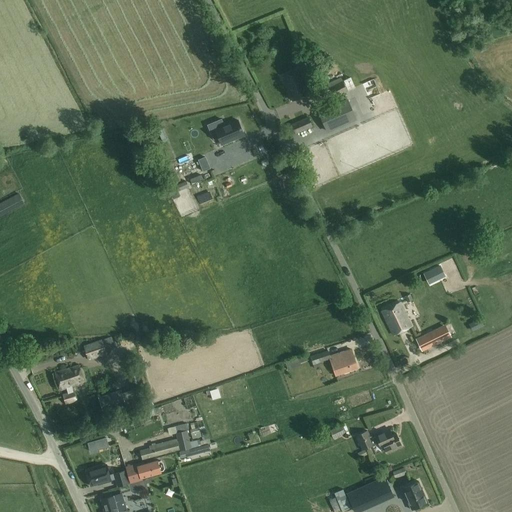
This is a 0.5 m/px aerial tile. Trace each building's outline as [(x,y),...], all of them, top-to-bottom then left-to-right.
[(300,53),(293,56),(299,70),(301,74),(308,71),(305,64),(300,53)] [(299,70),(283,77),(292,101),(309,94),(301,74),(299,70)] [(349,78),(344,81),(350,90),(355,88),(349,78)] [(347,91),(342,81),(328,88),(333,98),(347,91)] [(337,118),(324,124),(327,131),(355,119),(347,100),(332,107),(337,118)] [(308,117),(291,124),(295,134),(312,126),(308,117)] [(222,145),(244,135),(237,120),(224,126),(221,119),(207,125),(214,139),(219,137),(222,145)] [(169,134),(180,129),(177,123),(166,127),(169,134)] [(179,142),(183,151),(200,145),(195,130),(173,138),(175,144),(179,142)] [(258,149),(263,158),(268,155),(264,146),(258,149)] [(198,164),(200,163),(203,171),(210,168),(205,157),(198,160),(199,161),(197,162),(198,164)] [(169,186),(180,181),(171,163),(160,168),(169,186)] [(175,186),(178,192),(189,187),(186,181),(175,186)] [(19,193),(0,203),(0,215),(24,203),(19,193)] [(412,326),(401,302),(382,311),(393,335),(412,326)] [(422,349),(449,336),(444,326),(417,339),(422,349)] [(87,360),(104,354),(104,353),(113,349),(110,338),(83,347),(87,360)] [(339,354),(329,357),(327,351),(310,357),(313,364),(330,359),(336,375),(357,368),(351,350),(344,352),(345,354),(340,356),(339,354)] [(66,369),(54,372),(60,390),(66,387),(68,393),(63,395),(66,404),(76,400),(74,391),(73,392),(71,386),(72,386),(71,385),(79,383),(81,383),(80,382),(84,381),(78,365),(66,369)] [(132,388),(142,385),(136,367),(126,371),(132,388)] [(217,386),(208,389),(212,398),(220,395),(217,386)] [(126,407),(123,399),(120,391),(98,398),(104,415),(126,407)] [(149,410),(151,416),(157,414),(162,412),(160,406),(155,408),(149,410)] [(372,426),(376,434),(391,427),(387,419),(372,426)] [(176,432),(181,451),(191,448),(190,442),(187,429),(188,428),(187,422),(175,425),(176,431),(176,432)] [(344,433),(341,426),(330,431),(333,438),(344,433)] [(190,430),(193,439),(201,437),(199,428),(190,430)] [(374,445),(373,445),(379,442),(380,445),(383,443),(387,452),(401,446),(396,433),(392,435),(389,428),(375,434),(376,436),(371,438),(367,430),(356,435),(362,450),(374,445)] [(91,451),(108,446),(106,438),(88,443),(91,451)] [(180,449),(177,440),(177,439),(150,446),(150,448),(140,451),(142,459),(180,449)] [(190,442),(191,448),(201,446),(199,439),(190,442)] [(209,444),(189,450),(191,455),(210,450),(209,444)] [(158,461),(144,465),(144,462),(126,467),(127,471),(131,483),(142,480),(142,478),(161,473),(161,472),(164,471),(165,469),(163,463),(161,461),(158,462),(158,461)] [(86,471),(91,486),(103,483),(104,483),(111,481),(107,465),(94,468),(94,469),(86,471)] [(395,477),(406,473),(404,468),(393,472),(395,477)] [(127,471),(125,471),(114,474),(118,486),(131,483),(127,471)] [(384,477),(347,494),(355,511),(393,495),(384,477)] [(402,488),(411,510),(428,502),(418,481),(402,488)] [(342,511),(351,508),(343,489),(334,493),(342,511)] [(101,500),(104,511),(127,511),(122,494),(114,496),(101,500)] [(387,511),(404,511),(400,502),(386,508),(387,511)]
